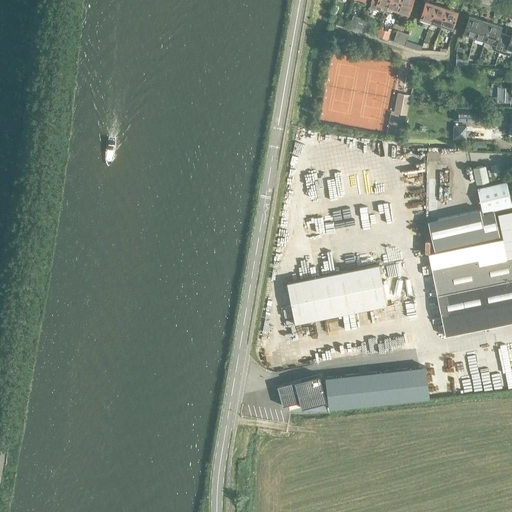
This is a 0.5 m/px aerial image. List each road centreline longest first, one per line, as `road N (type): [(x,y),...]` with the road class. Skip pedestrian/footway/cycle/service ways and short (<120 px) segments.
road 1 (tertiary): [(300,0),(216,511)]
road 2 (unclassified): [(0,450),(67,0)]
